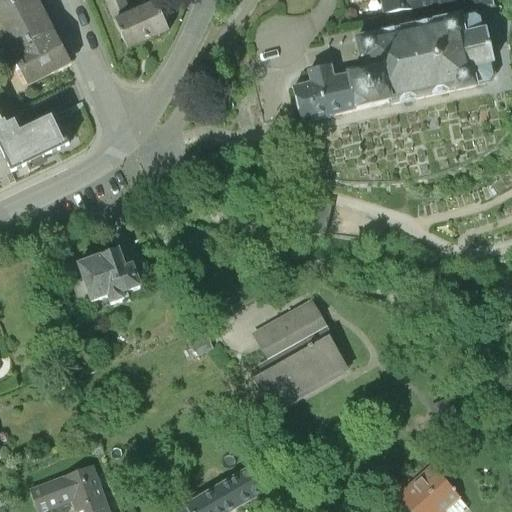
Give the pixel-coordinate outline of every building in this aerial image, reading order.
[(52,34),(34,0),(0,0),(0,29),(13,54),(52,34)] [(158,7),(130,18),(122,0),(111,0),(106,2),(128,52),(170,34),(158,7)] [(381,0),(385,19),(415,14),(412,0),(381,0)] [(491,0),(426,0),(429,14),(492,8),(491,0)] [(495,83),(492,71),(494,70),(486,36),(484,37),(481,24),(474,20),(358,46),(365,78),(349,81),(358,115),(391,107),(391,112),(491,90),(495,83)] [(13,54),(11,55),(28,88),(62,71),(65,62),(58,47),(60,46),(53,33),(52,34),(13,54)] [(303,129),(358,115),(349,81),(334,85),(331,72),(310,77),(313,91),(295,95),(303,129)] [(0,150),(11,174),(69,147),(54,116),(21,131),(17,121),(3,128),(0,121),(0,150)] [(332,210),(308,207),(303,236),(327,240),(332,210)] [(118,255),(78,268),(82,281),(90,303),(91,307),(107,301),(110,309),(128,303),(126,297),(140,292),(133,270),(125,273),(118,255)] [(82,281),(70,285),(78,306),(90,303),(82,281)] [(256,385),(273,415),(345,374),(328,344),(318,350),(305,328),(318,320),(310,306),(253,339),(269,366),(261,370),(266,380),(256,385)] [(213,353),(206,341),(192,349),(199,360),(213,353)] [(447,403),(432,411),(444,433),(459,425),(447,403)] [(432,470),(397,501),(407,511),(467,511),(459,503),(460,502),(432,470)] [(108,511),(94,471),(30,493),(36,511),(72,511),(76,511),(75,511),(108,511)] [(251,474),(186,511),(233,511),(263,495),(251,474)]
